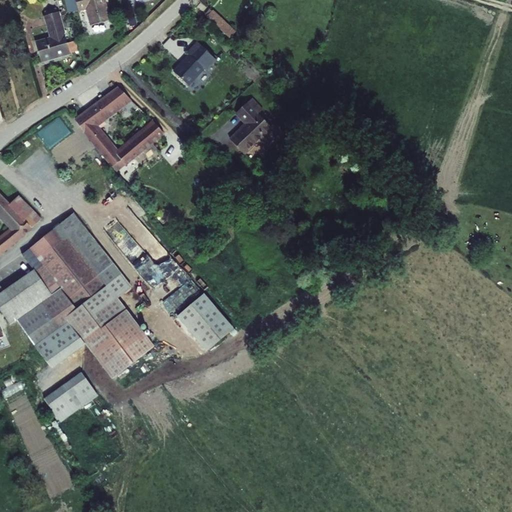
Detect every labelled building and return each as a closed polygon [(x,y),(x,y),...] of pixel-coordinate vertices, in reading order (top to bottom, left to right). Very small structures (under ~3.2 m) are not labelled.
[(106,23),(119,20),(112,0),(83,0),(87,10),(94,9),(100,25),(106,23)] [(227,25),(232,19),(214,2),(208,8),(227,25)] [(65,57),(77,54),(64,12),(52,16),(50,16),(53,26),(55,25),(56,25),(60,38),(59,38),(42,43),(48,62),(65,57)] [(192,49),(177,66),(192,80),(208,63),(210,65),(220,55),(201,37),(191,48),(192,49)] [(155,138),(160,144),(171,134),(159,121),(121,82),(79,115),(121,168),(134,156),(141,162),(153,152),(147,145),(155,138)] [(254,89),(239,103),(250,113),(244,119),(243,118),(232,129),(247,144),(265,127),(272,134),(281,124),(261,105),(265,100),(254,89)] [(62,117),(40,130),(50,146),(72,134),(62,117)] [(12,203),(0,191),(0,211),(12,225),(0,234),(0,251),(32,223),(12,203)] [(32,223),(41,216),(20,195),(12,203),(32,223)] [(133,284),(75,211),(25,252),(37,267),(6,288),(0,278),(0,303),(13,321),(9,324),(29,349),(69,319),(114,377),(156,344),(119,296),(133,284)] [(249,337),(220,302),(194,324),(223,358),(249,337)] [(99,393),(83,371),(46,397),(62,419),(99,393)]
